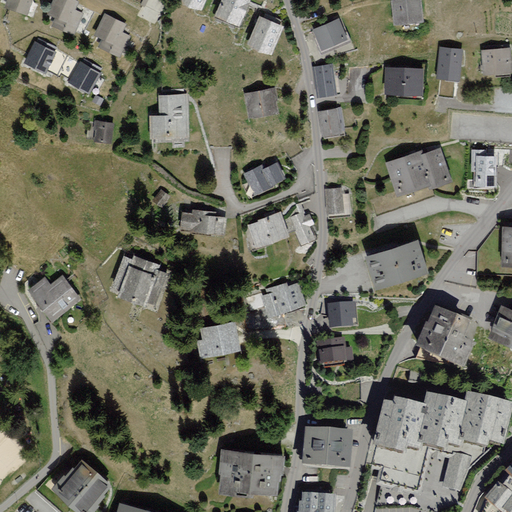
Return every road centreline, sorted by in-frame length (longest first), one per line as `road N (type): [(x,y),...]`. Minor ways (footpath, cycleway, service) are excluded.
road 1 (residential): [(285,511),(319,236),(302,54),(284,0)]
road 2 (residential): [(511,187),(439,277),(368,403),(348,511)]
